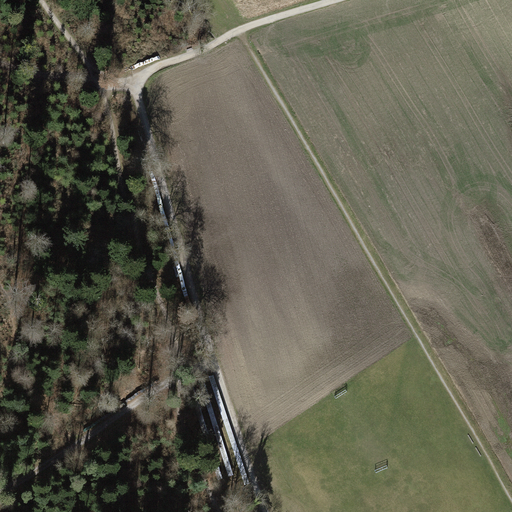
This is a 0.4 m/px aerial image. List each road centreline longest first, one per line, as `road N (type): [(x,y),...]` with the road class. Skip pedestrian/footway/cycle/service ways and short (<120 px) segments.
road 1 (unknown): [(239,30),(511,504)]
road 2 (track): [(261,511),(134,80)]
road 3 (track): [(0,491),(160,387),(215,362)]
